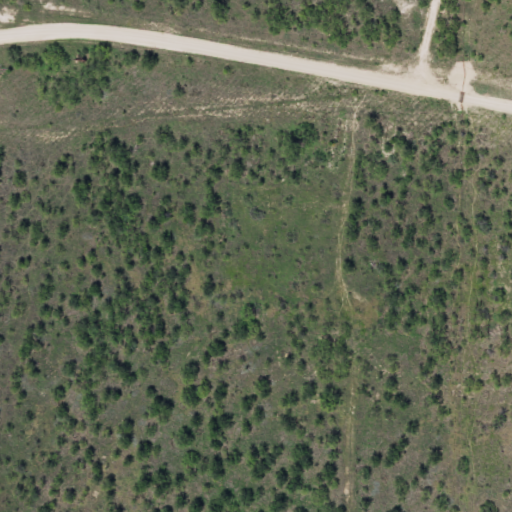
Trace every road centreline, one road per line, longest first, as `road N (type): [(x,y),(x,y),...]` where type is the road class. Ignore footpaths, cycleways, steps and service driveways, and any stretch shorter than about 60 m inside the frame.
road 1 (residential): [(0,25),(337,72),(511,136)]
road 2 (residential): [(511,197),(474,123),(511,51)]
